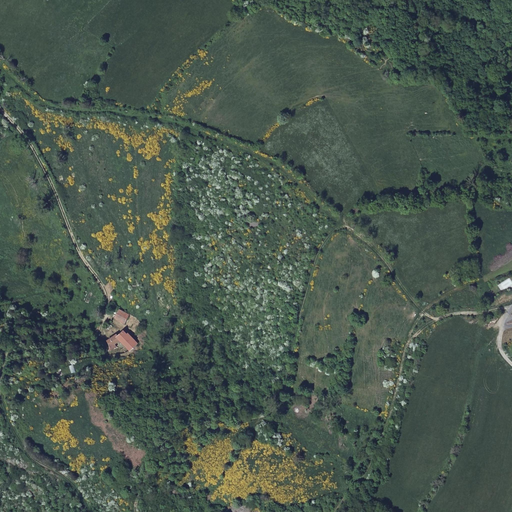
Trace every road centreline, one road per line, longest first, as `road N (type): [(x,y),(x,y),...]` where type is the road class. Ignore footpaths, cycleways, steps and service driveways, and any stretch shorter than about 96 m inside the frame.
road 1 (track): [(509,309),(429,317),(371,245),(287,171),(171,120),(51,107),(0,69)]
road 2 (track): [(0,379),(21,336),(93,323),(108,310),(45,168),(0,108)]
road 3 (track): [(336,511),(381,441),(416,319),(437,299),(511,262)]
road 4 (track): [(90,511),(75,486),(20,442),(0,396)]
